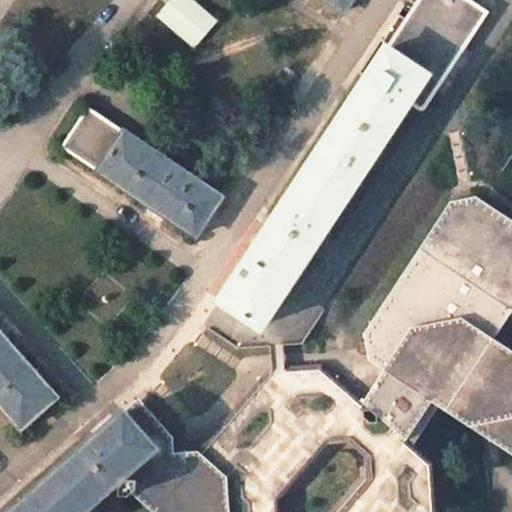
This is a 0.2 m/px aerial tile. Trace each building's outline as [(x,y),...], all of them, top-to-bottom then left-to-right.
[(193,47),(216,19),(193,0),(170,0),(157,17),(193,47)] [(470,0),(416,0),(219,300),(260,327),(407,102),(422,112),(488,12),(470,0)] [(325,0),(343,12),(351,0),(325,0)] [(87,108),(62,147),(195,236),(222,197),(87,108)] [(511,350),(494,338),(511,311),(511,219),(511,220),(475,196),(450,202),(363,334),(368,359),(383,369),(363,401),(413,444),(439,405),(511,453),(511,350)] [(56,397),(0,333),(0,404),(21,428),(56,397)] [(435,511),(433,462),(413,444),(363,401),(321,364),(269,368),(197,451),(226,477),(227,511),(435,511)] [(227,511),(226,477),(197,451),(174,453),(173,434),(147,408),(134,423),(122,412),(82,447),(132,493),(153,511),(227,511)] [(102,511),(119,498),(123,502),(132,493),(82,447),(8,511),(102,511)]
